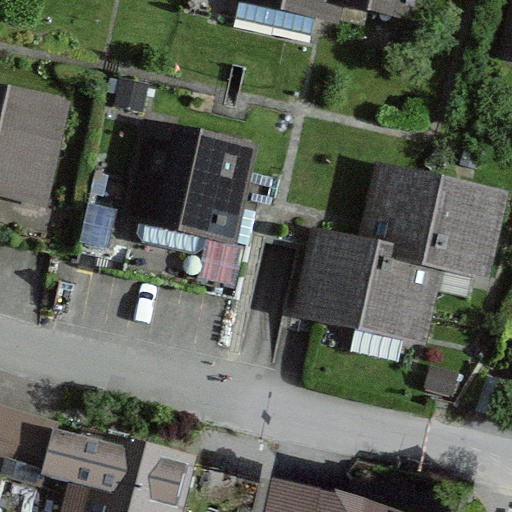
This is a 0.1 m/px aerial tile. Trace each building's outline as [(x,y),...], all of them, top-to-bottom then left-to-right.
[(327,0),(238,0),(237,10),(313,27),(315,15),(325,17),(327,0)] [(369,0),(413,9),(415,0),(369,0)] [(0,93),(0,182),(35,190),(54,106),(0,93)] [(242,148),(157,129),(136,234),(142,243),(195,255),(204,249),(209,225),(224,228),(242,148)] [(388,223),(382,249),(332,238),(332,240),(371,248),(430,261),(430,262),(476,274),(492,202),(386,179),(377,221),(388,223)] [(332,240),(332,238),(324,236),(324,239),(334,242),(329,267),(318,265),(309,307),(415,330),(418,312),(430,262),(430,261),(371,248),(332,240)] [(0,482),(4,471),(19,417),(0,411),(0,482)] [(4,471),(39,481),(41,475),(42,470),(50,447),(55,430),(19,417),(4,471)] [(85,438),(55,430),(50,447),(42,470),(41,475),(74,483),(66,511),(173,511),(187,458),(86,433),(85,438)] [(342,511),(325,507),(323,511),(431,511),(345,493),(342,511)]
